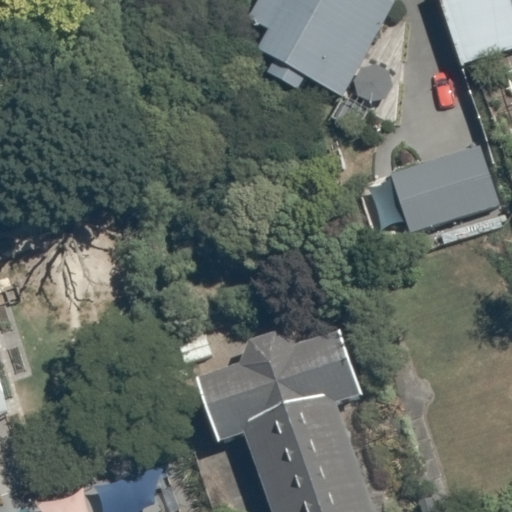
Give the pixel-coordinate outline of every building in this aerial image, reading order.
[(270,0),(256,26),(277,38),(266,59),(283,68),(276,82),(305,97),(313,83),(348,102),(399,6),(387,0),(270,0)] [(511,0),(444,0),(469,72),(511,57),(511,0)] [(482,150),(397,179),(418,238),(503,209),(482,150)] [(241,367),(197,381),(218,445),(245,437),(270,511),(373,511),(337,405),(363,398),(339,334),(297,348),(277,335),(250,344),(241,367)] [(185,366),(214,357),(207,337),(179,347),(185,366)] [(0,416),(10,413),(0,382),(0,377),(1,378),(0,373),(0,416)]
